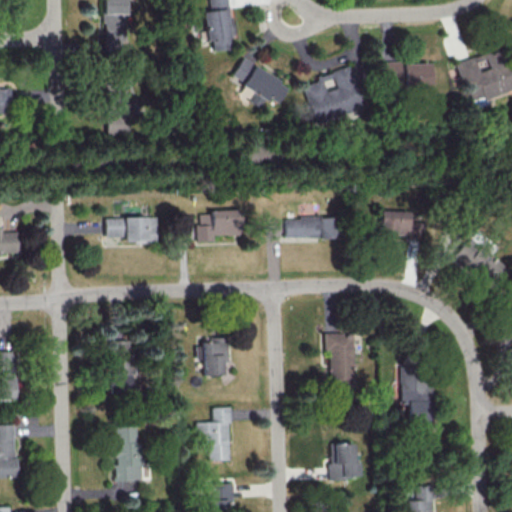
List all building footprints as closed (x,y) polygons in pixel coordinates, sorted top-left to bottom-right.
[(101,0),(104,48),(124,48),(122,12),(125,12),(124,0),(101,0)] [(200,10),(204,40),(209,40),(210,50),(228,48),(226,36),(230,35),(226,0),(206,0),(207,9),(200,10)] [(469,108),(484,103),(482,97),(510,88),(497,47),(453,61),(469,108)] [(285,85),(239,57),(228,76),(250,90),(244,99),(257,107),(264,96),(275,102),(285,85)] [(381,60),(382,85),(396,85),(396,60),(381,60)] [(399,62),(399,87),(426,87),(425,62),(399,62)] [(310,120),(358,108),(347,66),(313,75),(314,80),(300,84),(310,120)] [(104,99),(106,136),(132,135),(131,98),(104,99)] [(238,162),(264,162),(263,143),(238,144),(238,162)] [(237,234),(236,209),(196,211),(197,223),(193,223),(193,240),(210,240),(210,234),(237,234)] [(378,235),(416,235),(416,221),(407,222),(406,210),(377,210),(378,235)] [(152,240),(152,216),(101,217),(102,236),(120,236),(120,241),(152,240)] [(283,217),(283,238),(335,237),(334,216),(283,217)] [(0,253),(14,253),(14,231),(0,231),(0,253)] [(489,287),(505,269),(468,235),(452,253),(489,287)] [(321,332),(321,349),(325,349),(326,388),(350,388),(349,331),(321,332)] [(199,374),(219,374),(219,360),(224,360),(224,337),(199,338),(199,374)] [(105,340),(106,392),(127,391),(126,339),(105,340)] [(0,399),(10,399),(11,350),(0,349),(0,399)] [(397,403),(405,403),(406,420),(429,420),(427,372),(396,373),(397,403)] [(198,424),(199,444),(210,444),(211,463),(232,462),(231,404),(216,405),(216,423),(198,424)] [(0,423),(0,478),(17,478),(17,423),(0,423)] [(111,426),(111,480),(135,479),(134,426),(111,426)] [(351,462),(351,442),(329,442),(329,462),(325,462),(325,477),(358,476),(357,461),(351,462)] [(229,480),(204,481),(204,511),(225,511),(226,501),(230,501),(229,480)] [(404,511),(428,511),(428,487),(404,488),(404,511)]
